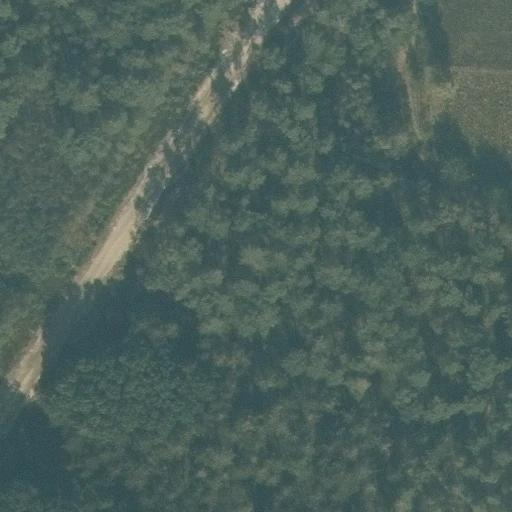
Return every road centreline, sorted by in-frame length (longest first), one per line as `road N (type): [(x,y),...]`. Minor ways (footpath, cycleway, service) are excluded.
road 1 (track): [(276,0),(0,397)]
road 2 (track): [(511,210),(446,182),(410,139),(405,0)]
